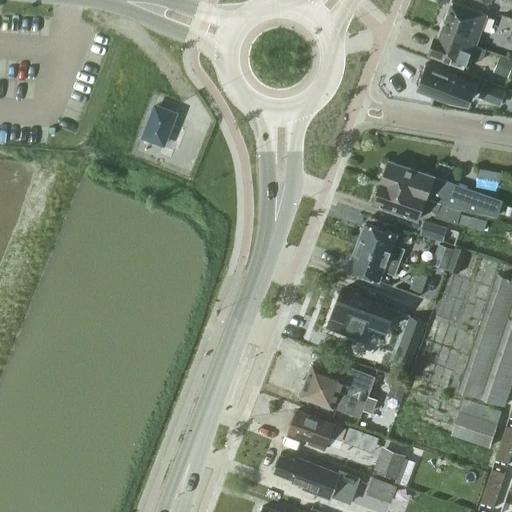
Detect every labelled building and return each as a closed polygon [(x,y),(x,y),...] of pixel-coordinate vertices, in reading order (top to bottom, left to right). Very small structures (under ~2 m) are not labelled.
[(440,33),(476,47),(488,15),(453,1),(440,33)] [(476,47),(440,33),(439,37),(436,36),(430,52),(468,67),(472,56),(482,60),(486,51),(476,47)] [(508,78),(511,68),(511,60),(500,56),(493,72),(508,78)] [(421,64),(411,91),(445,104),(448,96),(468,99),(474,84),(421,64)] [(490,102),(496,85),(485,81),(478,98),(490,102)] [(141,142),(165,151),(178,116),(154,107),(141,142)] [(390,160),(382,183),(442,203),(463,211),(465,211),(467,212),(497,218),(503,201),(435,177),(390,160)] [(503,173),(479,169),(477,181),(501,185),(503,173)] [(463,211),(442,203),(382,183),(373,204),(419,219),(423,208),(437,213),(436,217),(458,225),(463,211)] [(459,224),(485,232),(487,222),(462,215),(459,224)] [(420,234),(443,242),(447,228),(425,221),(420,234)] [(357,246),(400,263),(405,250),(394,246),(398,235),(366,223),(357,246)] [(447,269),(454,249),(439,244),(432,264),(447,269)] [(395,276),(400,263),(357,246),(348,270),(380,281),(384,271),(395,276)] [(422,293),(428,276),(417,272),(411,289),(422,293)] [(458,389),(504,405),(511,381),(511,277),(498,273),(458,389)] [(331,315),(331,317),(332,317),(348,324),(346,331),(366,339),(372,323),(388,330),(395,310),(394,310),(367,300),(341,290),(334,308),(331,315)] [(426,322),(411,316),(393,361),(409,367),(426,322)] [(314,365),(302,396),(323,404),(322,407),(331,410),(332,407),(361,418),(364,410),(373,413),(377,400),(369,397),(376,378),(377,376),(348,366),(344,376),(314,365)] [(452,435),(490,448),(498,423),(460,410),(452,435)] [(331,438),(342,442),(347,430),(298,412),(297,415),(294,415),(291,423),(293,425),(290,434),(311,441),(310,444),(326,450),(331,438)] [(511,427),(507,426),(503,437),(511,439),(511,427)] [(511,439),(503,437),(499,448),(511,451),(511,439)] [(405,454),(382,446),(374,470),(397,478),(405,454)] [(511,451),(499,448),(496,458),(509,463),(511,453),(511,451)] [(282,455),(275,471),(294,478),(293,482),(304,486),(303,489),(331,500),(332,496),(350,503),(359,477),(340,470),(339,473),(297,457),(296,460),(282,455)] [(492,469),(489,480),(502,484),(505,473),(492,469)] [(368,492),(392,501),(398,485),(375,475),(368,492)] [(489,480),(485,491),(498,495),(502,484),(489,480)] [(485,491),(481,502),(494,506),(498,495),(485,491)]
